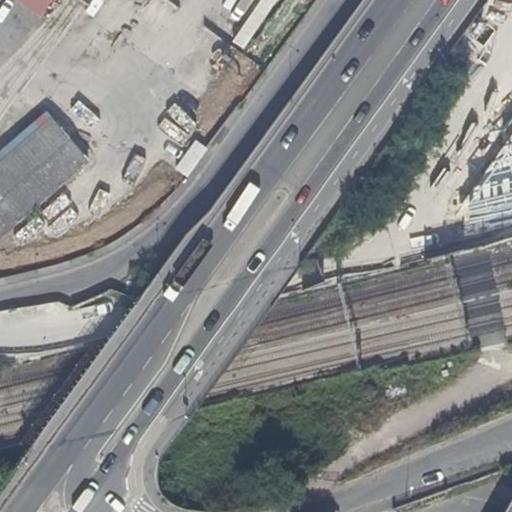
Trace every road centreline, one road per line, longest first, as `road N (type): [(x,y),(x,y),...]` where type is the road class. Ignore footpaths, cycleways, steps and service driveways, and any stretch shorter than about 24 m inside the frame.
road 1 (primary): [(78,511),(443,0)]
road 2 (primary): [(398,0),(206,252),(35,499)]
road 3 (residential): [(334,0),(174,218),(123,258),(0,303)]
road 4 (unknown): [(0,99),(113,61),(148,42),(190,0)]
road 5 (residential): [(511,442),(316,511)]
